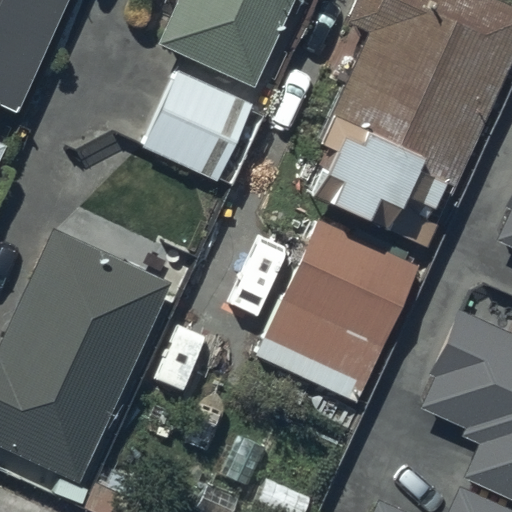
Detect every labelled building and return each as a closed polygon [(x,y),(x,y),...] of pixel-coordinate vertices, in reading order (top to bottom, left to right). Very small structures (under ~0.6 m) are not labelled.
[(0,0),(0,89),(12,95),(56,0),(0,0)] [(288,0),(168,0),(154,34),(253,79),(288,0)] [(511,51),(511,0),(350,0),(345,13),(364,22),(317,125),(329,130),(319,154),(334,161),(325,182),(364,199),(373,178),(396,188),(400,180),(433,195),(442,173),(455,179),(511,51)] [(259,98),(175,60),(139,138),(223,177),(259,98)] [(511,176),(503,196),(508,198),(493,232),(511,240),(511,176)] [(0,465),(18,474),(27,454),(75,476),(170,272),(52,217),(0,327),(0,465)] [(263,323),(252,347),(346,391),(355,372),(362,375),(416,259),(403,253),(406,246),(373,231),(371,236),(347,225),(344,232),(312,217),(276,293),(273,291),(259,321),(263,323)] [(463,306),(454,302),(425,364),(433,367),(418,398),(463,419),(459,428),(476,435),(461,467),(511,490),(511,316),(467,296),(463,306)] [(207,396),(165,436),(186,459),(229,419),(207,396)] [(103,459),(83,502),(105,511),(132,511),(147,479),(103,459)] [(511,511),(511,502),(456,477),(441,511),(426,504),(422,511),(421,511),(377,491),(366,511),(511,511)]
